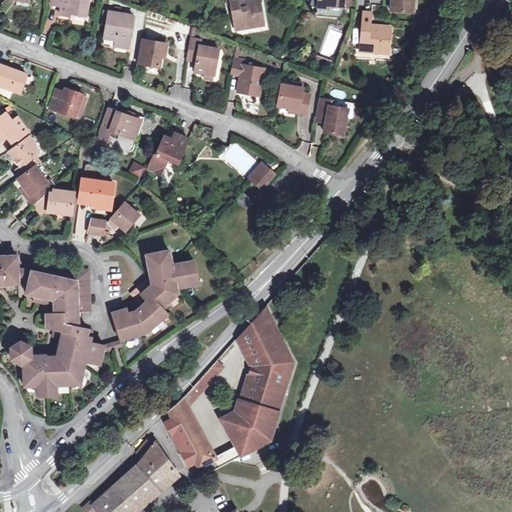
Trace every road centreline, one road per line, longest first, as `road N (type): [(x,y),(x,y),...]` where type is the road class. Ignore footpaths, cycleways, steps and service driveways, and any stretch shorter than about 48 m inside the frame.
road 1 (residential): [(344,198),(280,142),(0,40)]
road 2 (tertiary): [(48,511),(156,412),(284,265)]
road 3 (tertiary): [(284,265),(150,358),(26,484)]
road 4 (tertiary): [(488,0),(344,198)]
road 5 (residential): [(0,227),(10,244),(27,250),(97,258),(100,314),(111,334)]
